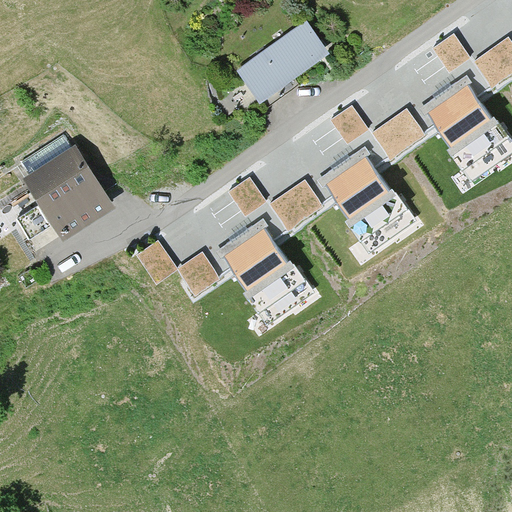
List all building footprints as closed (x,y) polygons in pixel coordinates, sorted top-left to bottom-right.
[(323,56),(302,25),(235,72),(256,102),(323,56)] [(454,31),(433,46),(450,70),(471,55),(454,31)] [(511,37),(510,34),(474,59),(491,84),(511,69),(511,37)] [(511,140),(472,81),(427,111),(472,177),(511,150),(511,140)] [(351,103),(330,118),(348,143),(369,128),(351,103)] [(407,107),(371,131),(388,156),(424,131),(407,107)] [(110,209),(70,148),(20,181),(60,242),(110,209)] [(371,153),(326,182),(371,249),(415,219),(371,153)] [(249,175),(228,190),(246,215),(267,200),(249,175)] [(305,177),(270,202),(287,227),(322,202),(305,177)] [(268,222),(223,252),(267,319),(312,289),(268,222)] [(158,240),(137,255),(154,279),(175,265),(158,240)] [(203,251),(179,267),(195,291),(219,274),(203,251)]
